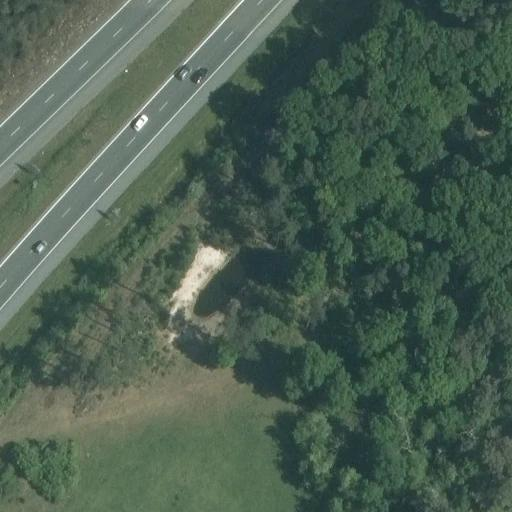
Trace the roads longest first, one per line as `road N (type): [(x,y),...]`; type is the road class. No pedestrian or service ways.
road 1 (motorway): [(0,287),(265,0)]
road 2 (motorway): [(0,152),(156,0)]
